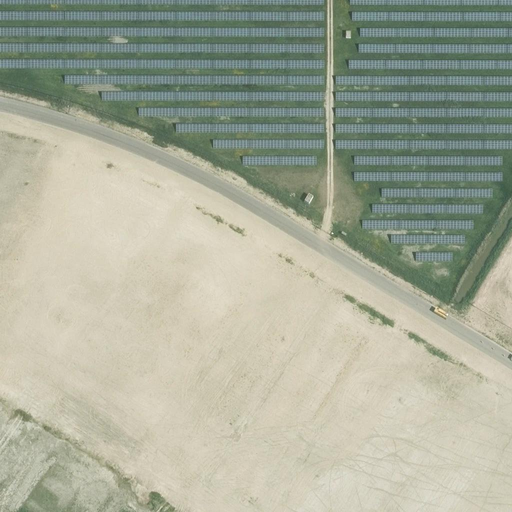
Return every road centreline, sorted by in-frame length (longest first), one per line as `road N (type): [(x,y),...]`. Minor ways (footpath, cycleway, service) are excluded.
road 1 (unclassified): [(511,362),(223,188),(84,127),(0,105)]
road 2 (track): [(320,245),(328,208),(329,0)]
